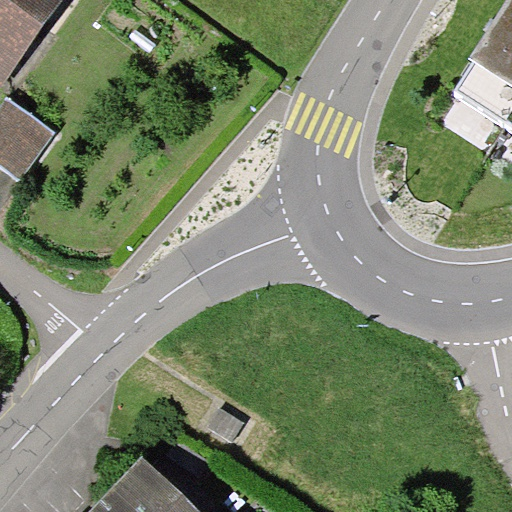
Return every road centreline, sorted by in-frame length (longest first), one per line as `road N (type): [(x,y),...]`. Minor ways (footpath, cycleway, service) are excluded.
road 1 (tertiary): [(106,353),(191,276),(329,220)]
road 2 (secondary): [(329,220),(316,144),(334,84),(387,0)]
road 3 (secondary): [(487,301),(425,297),(374,276),(329,220)]
road 4 (tertiary): [(0,466),(106,353)]
road 5 (residential): [(106,353),(0,267)]
road 6 (unclassified): [(487,301),(511,430)]
